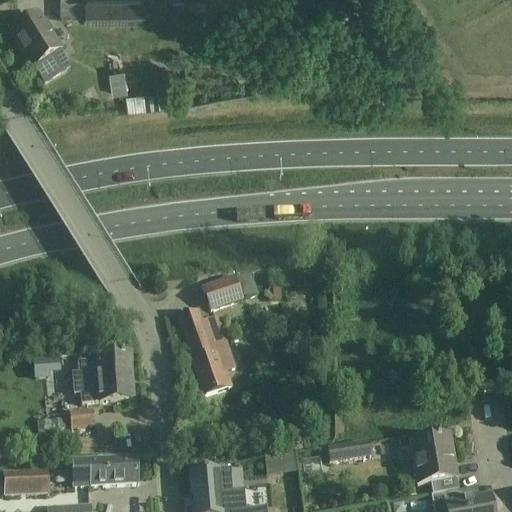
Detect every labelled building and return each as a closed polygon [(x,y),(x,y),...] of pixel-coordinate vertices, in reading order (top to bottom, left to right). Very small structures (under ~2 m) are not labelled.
[(85,2),(85,22),(143,22),(142,2),(85,2)] [(17,18),(5,25),(11,35),(10,36),(33,71),(60,54),(37,18),(23,27),(17,18)] [(234,280),(202,292),(210,315),(241,304),(254,299),(247,279),(234,280)] [(230,354),(218,321),(201,327),(198,316),(178,323),(204,401),(231,392),(219,358),(230,354)] [(78,376),(72,376),(73,397),(79,397),(80,408),(98,406),(132,404),(129,365),(96,368),(96,363),(77,365),(78,376)] [(93,414),(69,417),(71,433),(94,430),(93,414)] [(449,439),(410,446),(409,446),(417,490),(456,483),(453,467),(450,467),(448,458),(452,457),(449,439)] [(326,453),(329,467),(370,461),(368,447),(326,453)] [(138,489),(136,462),(68,466),(70,493),(138,489)] [(294,464),(276,466),(277,478),(296,476),(294,464)] [(232,496),(230,473),(191,476),(194,511),(220,511),(219,497),(232,496)] [(3,476),(5,499),(47,498),(47,474),(3,476)] [(446,497),(431,499),(432,511),(491,511),(490,500),(448,507),(446,497)]
